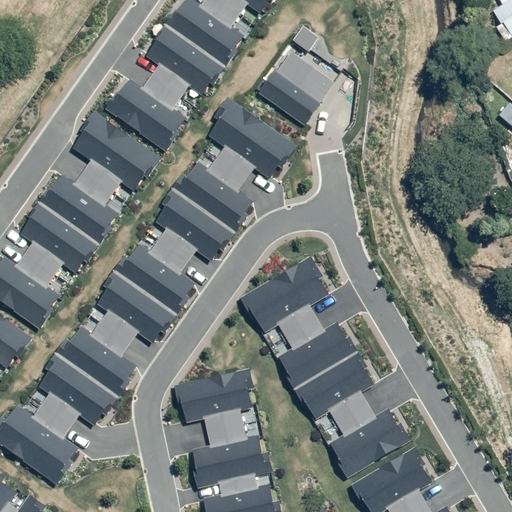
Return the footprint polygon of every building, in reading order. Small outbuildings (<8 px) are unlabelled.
[(511,0),(486,0),(489,6),(479,12),(493,35),(511,23),(511,0)] [(338,84),(294,52),(263,95),(308,126),(338,84)] [(326,287),(307,254),(244,291),(262,322),(277,314),(291,337),(272,347),(294,385),(360,346),(341,314),(326,323),(311,296),(326,287)] [(0,363),(13,372),(35,341),(0,315),(0,363)] [(382,381),(363,348),(300,385),(318,417),(333,408),(347,431),(328,442),(350,479),(416,440),(397,408),(382,417),(367,390),(382,381)] [(205,496),(207,511),(277,511),(272,485),(254,489),(251,476),(269,472),(262,437),(247,439),(241,407),(261,403),(254,364),(176,378),(184,422),(203,418),(208,445),(191,449),(199,489),(215,486),(217,494),(205,496)] [(436,476),(416,443),(353,479),(372,511),(387,502),(392,511),(456,511),(451,503),(436,511),(421,485),(436,476)] [(0,511),(44,511),(46,510),(30,500),(22,511),(13,506),(21,495),(5,485),(8,479),(0,473),(0,511)]
